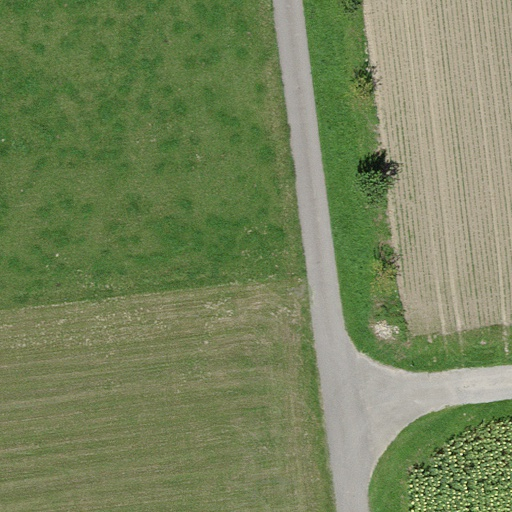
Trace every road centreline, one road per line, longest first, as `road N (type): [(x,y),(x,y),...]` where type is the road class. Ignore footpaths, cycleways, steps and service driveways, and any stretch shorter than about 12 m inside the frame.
road 1 (track): [(372,511),(304,0)]
road 2 (track): [(360,410),(511,392)]
